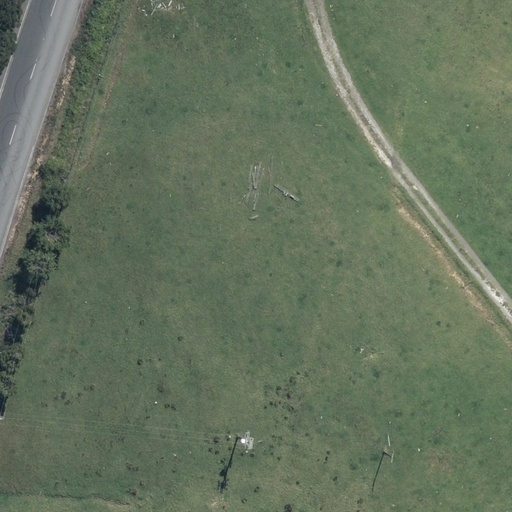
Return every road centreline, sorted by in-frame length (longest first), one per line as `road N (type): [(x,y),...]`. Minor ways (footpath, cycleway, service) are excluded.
road 1 (unknown): [(292,0),(358,116),(511,320)]
road 2 (unclassified): [(57,0),(0,175)]
